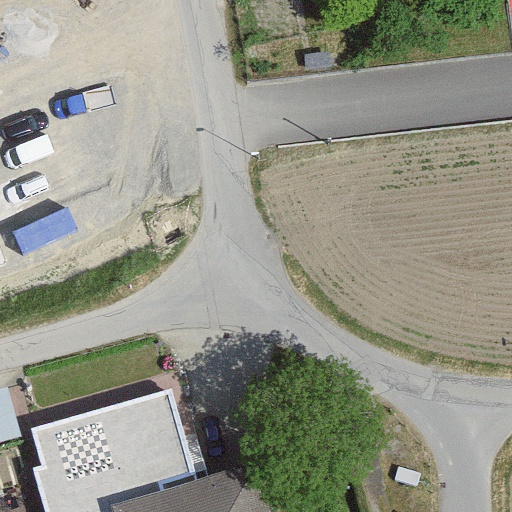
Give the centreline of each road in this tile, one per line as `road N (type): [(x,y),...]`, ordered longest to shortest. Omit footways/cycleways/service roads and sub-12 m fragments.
road 1 (unclassified): [(190,0),(216,130),(233,288)]
road 2 (unclassified): [(233,288),(397,383),(460,402)]
road 3 (residential): [(233,288),(0,354)]
